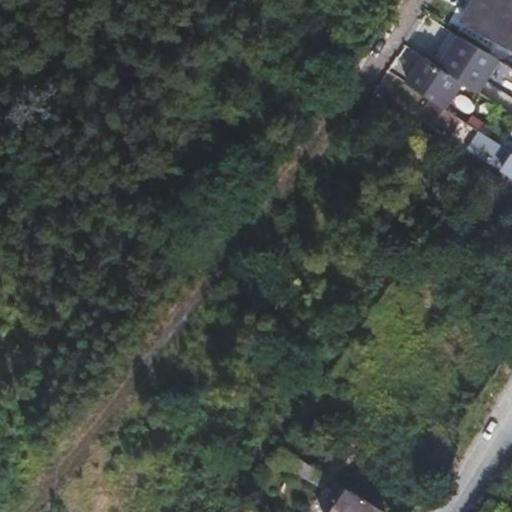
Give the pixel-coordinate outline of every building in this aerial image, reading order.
[(511,0),(476,0),(465,19),(511,46),(511,0)] [(454,35),(436,65),(440,68),(466,84),(483,94),(502,62),(454,35)] [(440,68),(422,94),(433,101),(448,110),(466,84),(440,68)] [(380,105),(370,98),(362,110),(372,117),(380,105)] [(448,110),(433,101),(424,114),(449,131),(458,117),(448,110)] [(449,131),(470,144),(479,130),(458,117),(449,131)] [(470,144),(495,160),(504,146),(479,130),(470,144)] [(511,150),(504,146),(495,160),(505,167),(504,171),(511,176),(511,150)] [(326,201),(320,210),(333,219),(340,209),(326,201)] [(285,450),(296,457),(311,434),(301,427),(285,450)] [(285,450),(282,449),(276,459),(324,487),(330,477),(296,457),(285,450)] [(411,475),(398,496),(415,506),(434,473),(418,463),(411,475)] [(384,488),(398,496),(411,475),(397,466),(384,488)] [(353,490),(339,511),(388,511),(389,511),(353,490)]
